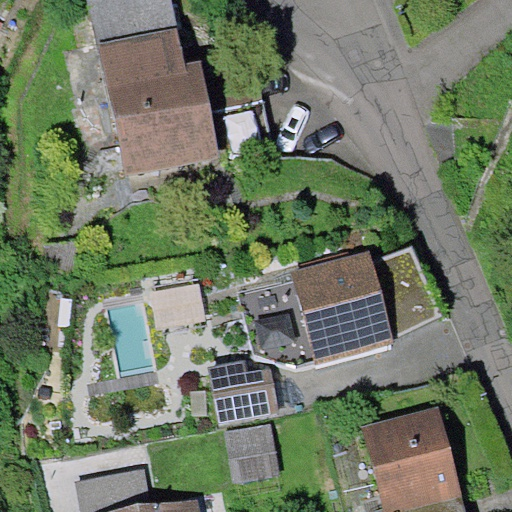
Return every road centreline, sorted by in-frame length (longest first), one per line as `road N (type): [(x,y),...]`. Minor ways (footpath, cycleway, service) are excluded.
road 1 (residential): [(375,90),(511,396)]
road 2 (residential): [(273,0),(375,90)]
